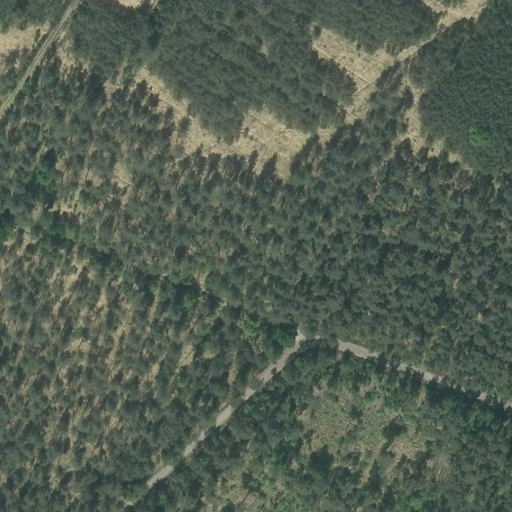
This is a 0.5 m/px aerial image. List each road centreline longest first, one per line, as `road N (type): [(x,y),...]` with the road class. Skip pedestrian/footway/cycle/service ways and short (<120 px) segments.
road 1 (track): [(121,511),(303,342),(413,370),(511,408)]
road 2 (track): [(0,117),(76,0)]
